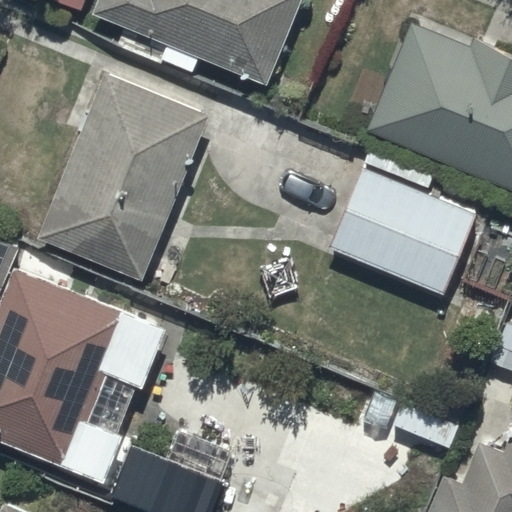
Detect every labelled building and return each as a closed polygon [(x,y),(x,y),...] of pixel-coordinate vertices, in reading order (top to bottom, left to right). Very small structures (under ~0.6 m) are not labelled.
[(297,0),(93,0),(92,4),(169,35),(164,48),(197,61),(203,46),(269,72),(297,0)] [(415,10),(369,120),(511,178),(511,42),(476,27),(473,34),(415,10)] [(210,101),(107,58),(38,223),(141,267),(210,101)] [(477,203),(364,156),(331,237),(444,283),(477,203)] [(0,425),(105,467),(123,421),(120,419),(139,373),(143,375),(167,314),(17,254),(15,253),(22,238),(0,227),(0,425)] [(511,511),(511,405),(491,397),(461,471),(447,465),(428,511),(511,511)] [(201,511),(220,465),(129,426),(111,478),(195,511),(201,511)] [(0,511),(61,511),(2,489),(0,494),(0,511)]
